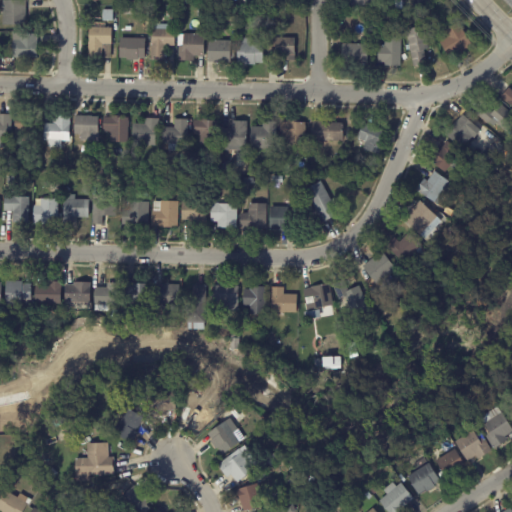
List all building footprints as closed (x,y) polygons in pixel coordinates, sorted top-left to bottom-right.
[(25,0),(25,2),(25,24),(2,24),(2,11),(0,11),(0,0),(25,0)] [(113,21),(103,21),(103,10),(113,10),(113,21)] [(234,21),(220,21),(221,13),(234,13),(234,21)] [(111,28),(110,58),(88,58),(89,27),(90,27),(90,22),(105,23),(105,28),(111,28)] [(451,44),(444,48),(440,42),(448,37),(444,31),(458,22),(470,41),(456,50),(451,43),(451,44)] [(173,46),(165,46),(164,60),(151,59),(152,29),(155,29),(155,24),(168,25),(167,29),(174,29),(174,46),(173,46)] [(422,65),(414,66),(406,30),(423,26),(429,48),(424,49),(427,63),(422,65)] [(36,37),(36,58),(12,58),(12,40),(18,40),(18,33),(36,33),(36,37)] [(204,34),(203,56),(193,56),(193,60),(178,60),(178,46),(177,46),(177,34),(183,34),(183,33),(204,34)] [(397,65),(384,65),(384,62),(378,62),(378,45),(384,45),(385,36),(401,37),(400,65),(397,65)] [(144,53),(144,58),(138,58),(138,61),(126,60),(126,59),(119,59),(120,37),(145,38),(144,53)] [(284,60),(280,60),(280,54),(267,54),(268,37),(294,37),(294,52),(295,52),(295,60),(284,60)] [(264,43),(263,63),(255,63),(255,64),(245,64),(245,63),(237,62),(237,43),(241,43),(241,38),(251,38),(251,43),(264,43)] [(218,62),(207,62),(208,40),(231,40),(230,44),(235,44),(235,58),(230,58),(230,62),(218,62)] [(342,55),(342,43),(367,44),(367,61),(342,60),(342,55)] [(511,106),(501,97),(509,87),(511,90),(511,106)] [(477,111),(483,104),(493,112),(500,104),(511,113),(511,120),(506,128),(493,118),(489,124),(476,113),(477,111)] [(11,126),(11,131),(7,131),(7,141),(3,141),(3,148),(0,148),(0,114),(11,114),(11,126)] [(28,114),(29,114),(29,116),(40,117),(40,132),(14,131),(14,116),(22,116),(22,114),(28,114)] [(470,120),(475,124),(469,130),(473,134),(461,148),(444,134),(457,120),(458,121),(464,114),(470,120)] [(53,115),(70,115),(70,126),(69,126),(68,141),(62,140),(62,148),(48,147),(48,140),(43,140),(44,123),(52,123),(53,115)] [(76,115),(92,116),(91,116),(98,117),(97,133),(98,133),(98,141),(80,141),(80,135),(74,135),(74,115),(76,115)] [(110,139),(110,132),(102,132),(103,117),(111,117),(111,115),(118,115),(118,117),(127,117),(127,120),(128,121),(128,127),(127,127),(127,141),(110,141),(110,139)] [(147,118),(158,119),(157,145),(151,145),(151,153),(139,152),(140,145),(131,145),(132,123),(144,123),(144,118),(147,118)] [(163,127),(174,127),(174,119),(188,119),(187,144),(177,144),(177,151),(165,151),(165,143),(161,143),(162,127),(163,127)] [(199,144),(200,135),(192,135),(192,120),(201,120),(201,119),(210,119),(210,120),(217,120),(217,145),(199,144)] [(239,121),(247,121),(246,151),(225,150),(225,145),(220,145),(221,128),(232,128),(232,120),(239,121)] [(305,122),(304,146),(287,145),(287,136),(280,136),(280,121),(288,121),(288,120),(298,120),(298,122),(305,122)] [(251,148),(251,145),(250,145),(250,127),(262,127),(262,121),(277,121),(277,148),(251,148)] [(312,128),(312,121),(329,121),(329,122),(343,122),(343,141),(322,140),(322,141),(316,141),(316,140),(312,140),(312,128)] [(374,152),(363,148),(366,141),(357,138),(364,122),(388,132),(379,154),(374,152)] [(456,159),(445,172),(429,159),(441,145),(443,147),(448,141),(461,152),(456,159)] [(157,156),(157,167),(144,166),(144,155),(157,156)] [(449,180),(434,202),(416,190),(424,178),(427,181),(434,171),(449,180)] [(333,217),(323,223),(305,190),(320,181),(332,202),(328,205),(334,216),(333,217)] [(107,215),(102,215),(102,225),(92,225),(93,190),(117,191),(116,215),(107,215)] [(71,224),(62,224),(63,199),(67,199),(67,194),(75,195),(74,199),(89,200),(88,218),(73,217),(72,224),(71,224)] [(17,197),(29,197),(28,222),(13,222),(13,211),(3,211),(4,196),(8,197),(8,196),(12,196),(12,197),(17,197)] [(57,199),(58,199),(57,224),(32,223),(33,205),(40,205),(40,198),(57,199)] [(293,230),(269,230),(270,206),(284,207),(285,200),(295,200),(295,208),(297,208),(297,230),(293,230)] [(439,218),(441,221),(424,239),(403,219),(420,200),(439,218)] [(129,231),(123,231),(124,226),(121,226),(122,208),(123,208),(123,201),(148,201),(147,232),(129,231)] [(160,226),(151,226),(151,211),(152,211),(152,201),(159,202),(159,201),(177,201),(177,226),(160,226)] [(190,220),(180,220),(181,202),(209,202),(208,221),(190,220)] [(218,204),(237,204),(236,228),(216,227),(216,222),(210,221),(210,203),(215,204),(215,203),(218,203),(218,204)] [(249,228),(239,228),(240,213),(245,213),(247,213),(248,210),(248,203),(266,204),(265,229),(249,228)] [(386,247),(394,238),(400,242),(409,232),(422,244),(420,246),(426,252),(419,260),(416,258),(412,262),(409,259),(403,265),(385,249),(386,247)] [(375,283),(364,269),(383,253),(396,269),(377,285),(375,283)] [(369,307),(353,314),(345,297),(339,299),(332,284),(344,279),(349,290),(359,286),(369,307)] [(22,284),(31,284),(30,300),(20,300),(19,306),(5,305),(6,281),(22,281),(22,284)] [(61,288),(61,304),(34,303),(35,286),(49,286),(49,282),(61,282),(61,288)] [(118,307),(106,306),(106,302),(94,302),(94,288),(106,288),(106,283),(119,283),(118,307)] [(127,286),(131,286),(131,283),(148,284),(147,312),(130,312),(131,304),(125,304),(125,286),(127,286)] [(315,309),(314,305),(306,306),(303,289),(311,288),(310,287),(329,283),(333,306),(315,309)] [(156,287),(160,288),(160,284),(178,285),(178,311),(162,311),(162,304),(152,304),(152,287),(156,287)] [(198,285),(206,285),(205,317),(191,317),(192,285),(198,285)] [(215,286),(238,286),(237,310),(221,310),(221,303),(211,303),(212,286),(215,286)] [(251,286),(266,287),(265,315),(248,315),(249,307),(243,307),(244,290),(249,290),(249,286),(251,286)] [(273,287),(284,288),(283,294),(296,295),(296,313),(271,312),(272,287),(273,287)] [(64,293),(87,293),(87,307),(63,307),(62,301),(64,301),(64,293)] [(316,318),(306,320),(304,312),(320,309),(321,317),(316,318)] [(239,335),(238,352),(233,352),(233,349),(230,349),(231,334),(239,335)] [(322,357),(340,357),(340,368),(336,368),(336,369),(324,369),(324,367),(322,367),(322,357)] [(177,386),(177,376),(185,376),(184,386),(177,386)] [(175,410),(166,411),(166,416),(149,418),(147,398),(152,398),(151,390),(173,388),(176,410),(175,410)] [(213,388),(218,390),(215,397),(210,395),(213,388)] [(203,429),(184,418),(197,394),(216,405),(203,429)] [(138,415),(144,418),(135,432),(137,433),(131,443),(113,432),(127,408),(138,415)] [(511,432),(505,436),(508,441),(494,449),(486,436),(490,433),(484,423),(502,412),(511,429),(511,432)] [(264,414),(268,419),(264,423),(260,418),(264,414)] [(222,455),(217,448),(215,450),(209,441),(212,440),(208,434),(229,418),(238,429),(233,433),(239,442),(222,455)] [(482,458),(478,460),(476,456),(467,461),(455,442),(474,430),(480,440),(484,437),(492,451),(482,458)] [(114,460),(114,475),(75,477),(75,459),(87,458),(87,444),(108,443),(108,458),(114,458),(114,460)] [(465,469),(447,480),(436,461),(455,449),(466,468),(465,469)] [(237,483),(231,475),(227,478),(217,465),(229,456),(232,459),(240,453),(241,452),(254,469),(237,483)] [(276,452),(281,460),(270,467),(265,459),(276,452)] [(440,482),(435,485),(436,487),(425,494),(423,491),(418,494),(407,477),(429,463),(440,482)] [(411,495),(414,498),(402,508),(403,510),(400,511),(388,511),(379,501),(387,495),(383,490),(392,483),(396,487),(401,483),(411,495)] [(259,491),(263,505),(243,511),(237,490),(257,484),(259,491)] [(138,490),(150,501),(140,511),(130,511),(119,501),(133,486),(138,490)] [(380,490),(384,495),(379,499),(375,494),(380,490)] [(22,511),(2,511),(0,511),(0,500),(5,491),(27,504),(22,511)] [(368,492),(372,497),(369,500),(364,495),(368,492)] [(275,511),(273,506),(282,503),(286,511),(275,511)]
